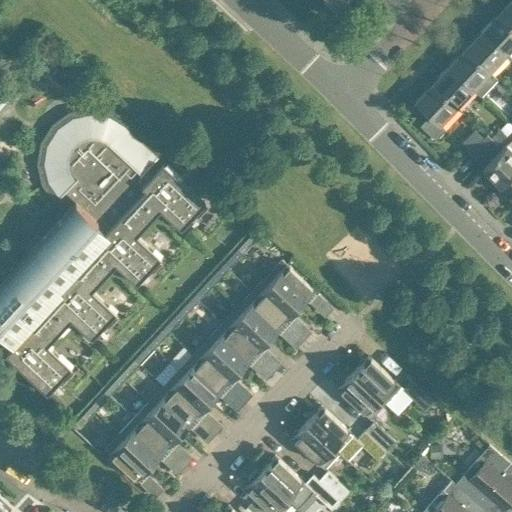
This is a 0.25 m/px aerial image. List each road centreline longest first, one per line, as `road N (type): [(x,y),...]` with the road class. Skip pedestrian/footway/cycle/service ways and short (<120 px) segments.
road 1 (residential): [(179,511),(347,328)]
road 2 (residential): [(511,274),(343,97)]
road 3 (residential): [(343,97),(241,0)]
road 4 (residential): [(343,97),(437,3)]
